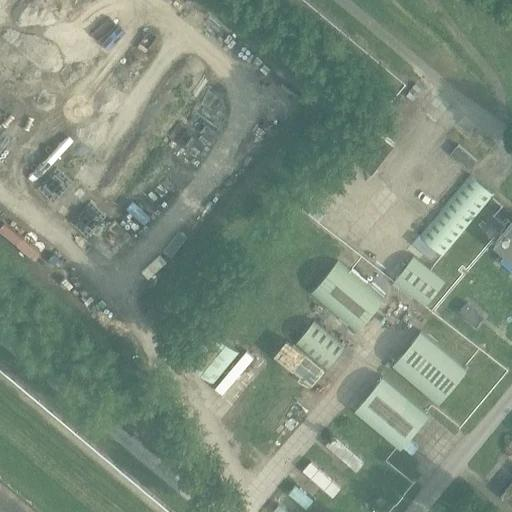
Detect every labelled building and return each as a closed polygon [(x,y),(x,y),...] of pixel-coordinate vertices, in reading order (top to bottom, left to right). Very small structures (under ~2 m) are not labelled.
[(376,128),(354,157),(373,172),(395,143),(376,128)] [(421,237),(444,257),(495,196),(473,177),(421,237)] [(511,223),(495,244),(511,258),(511,223)] [(414,257),(395,282),(427,306),(446,281),(414,257)] [(312,295),(357,334),(386,299),(341,261),(312,295)] [(469,305),(461,314),(476,326),(484,318),(469,305)] [(347,347),(315,321),(296,344),(328,370),(347,347)] [(214,384),(240,353),(207,326),(182,357),(214,384)] [(394,364),(440,404),(468,369),(423,331),(394,364)] [(356,411),(401,450),(430,416),(386,377),(356,411)] [(511,504),(511,481),(500,495),(511,504)]
